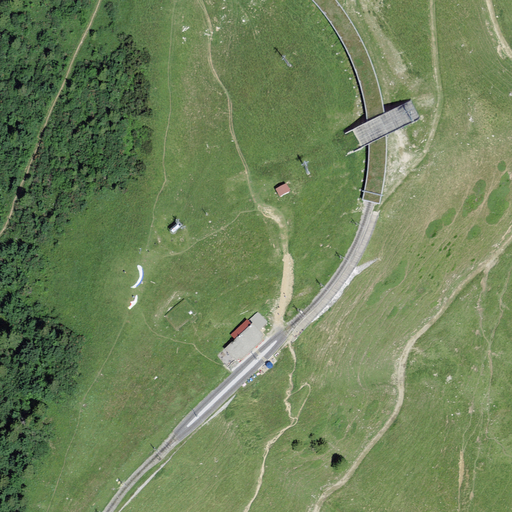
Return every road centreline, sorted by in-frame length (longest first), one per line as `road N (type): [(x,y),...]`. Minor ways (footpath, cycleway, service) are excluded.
road 1 (track): [(296,418),(328,345),(384,271),(394,233),(379,206),(420,159),(440,106),(433,0)]
road 2 (track): [(511,235),(415,336),(404,358),(401,404),(320,511)]
